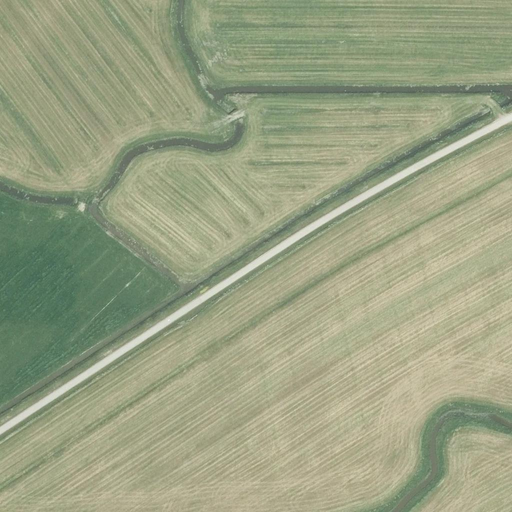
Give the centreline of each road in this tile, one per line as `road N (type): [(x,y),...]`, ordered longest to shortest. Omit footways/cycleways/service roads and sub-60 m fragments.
road 1 (unclassified): [(0,431),(326,218),(511,117)]
road 2 (track): [(511,120),(483,100),(256,101),(219,123),(136,132)]
